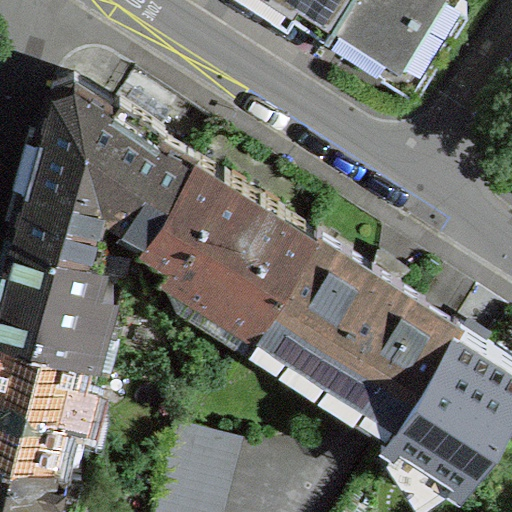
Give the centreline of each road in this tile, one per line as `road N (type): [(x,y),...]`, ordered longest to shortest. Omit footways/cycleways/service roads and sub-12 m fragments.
road 1 (residential): [(120,0),(419,181)]
road 2 (unknown): [(487,224),(297,511)]
road 3 (residential): [(511,31),(419,181)]
